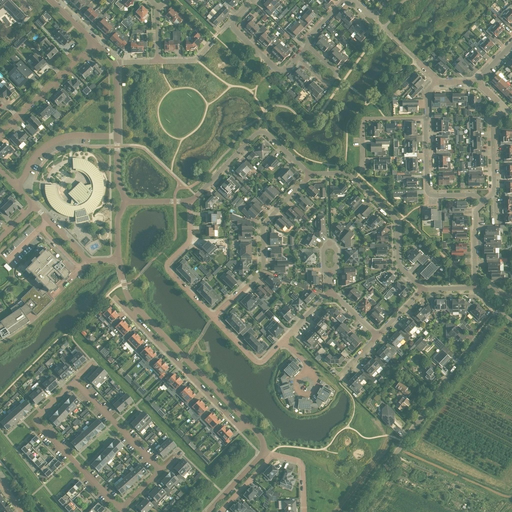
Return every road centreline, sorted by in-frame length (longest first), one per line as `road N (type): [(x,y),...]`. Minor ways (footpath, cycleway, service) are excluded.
road 1 (unclassified): [(351,511),(498,312)]
road 2 (residential): [(213,317),(261,271),(263,224),(309,174)]
road 3 (residential): [(121,509),(35,418),(74,380)]
road 4 (residential): [(130,315),(240,429),(247,422)]
road 5 (residential): [(422,289),(398,267),(396,218),(349,174),(328,173)]
road 6 (residential): [(309,174),(262,130),(196,196)]
road 7 (unclassified): [(247,422),(137,309)]
road 8 (residential): [(213,317),(166,265),(190,239),(189,201)]
road 9 (residential): [(482,202),(428,194),(425,118)]
road 10 (residential): [(0,132),(94,43)]
road 11 (residential): [(74,380),(160,470)]
road 12 (residential): [(116,135),(53,141),(16,187)]
